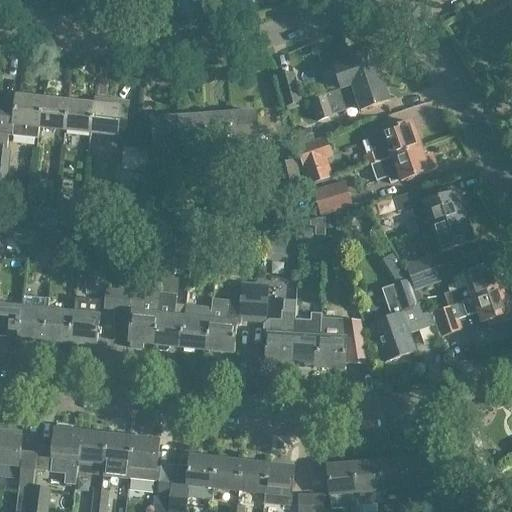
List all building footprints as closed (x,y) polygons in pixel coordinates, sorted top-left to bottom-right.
[(341,90),(381,77),(376,64),(381,62),(376,46),(359,52),(360,57),(343,62),(344,63),(333,66),(341,90)] [(301,103),(293,74),(277,78),(285,107),(301,103)] [(389,102),(381,77),(341,90),(310,101),(318,123),(333,118),(329,107),(338,104),(340,110),(358,103),(361,112),(389,102)] [(15,96),(13,108),(10,136),(38,139),(39,127),(38,127),(41,99),(15,96)] [(40,127),(66,130),(69,102),(41,99),(38,127),(39,127),(40,127)] [(92,133),(127,137),(131,103),(96,99),(95,105),(92,133)] [(69,102),(66,130),(92,133),(95,105),(69,102)] [(0,106),(0,131),(9,132),(8,136),(10,136),(13,108),(0,106)] [(258,141),(256,113),(229,115),(232,143),(258,141)] [(229,115),(203,117),(206,145),(215,144),(215,147),(218,150),(220,149),(220,158),(233,157),(232,143),(229,115)] [(206,145),(203,117),(178,119),(180,159),(181,159),(197,158),(198,166),(207,165),(206,145)] [(433,118),(417,124),(420,134),(437,128),(433,118)] [(181,159),(180,159),(178,119),(152,121),(155,161),(170,160),(171,168),(182,167),(181,159)] [(413,123),(384,133),(372,138),(377,152),(364,157),(367,167),(371,166),(422,148),(413,123)] [(8,136),(9,132),(0,131),(0,155),(6,156),(8,136)] [(324,139),(295,148),(307,184),(328,176),(322,158),(330,156),(324,139)] [(136,149),(133,172),(147,173),(149,147),(136,146),(136,149)] [(425,157),(422,148),(371,166),(377,184),(388,180),(391,186),(430,172),(437,169),(432,155),(425,157)] [(123,171),(133,172),(136,149),(125,149),(123,171)] [(301,190),(295,161),(273,166),(280,195),(301,190)] [(9,172),(0,170),(0,199),(6,201),(9,172)] [(320,217),(352,208),(345,182),(313,191),(320,217)] [(460,192),(454,194),(424,204),(420,190),(394,199),(398,213),(413,207),(418,223),(405,227),(407,237),(417,233),(468,216),(460,192)] [(54,225),(56,211),(34,209),(32,223),(54,225)] [(78,213),(56,211),(54,225),(77,227),(78,213)] [(468,216),(417,233),(421,245),(436,240),(441,253),(476,241),(468,216)] [(241,235),(240,219),(219,221),(221,237),(241,235)] [(203,243),(215,240),(211,225),(200,228),(203,243)] [(0,242),(20,245),(22,231),(0,228),(0,242)] [(299,244),(313,244),(313,230),(299,230),(299,244)] [(55,248),(56,234),(44,233),(42,247),(55,248)] [(69,236),(56,234),(55,248),(67,250),(69,236)] [(165,261),(190,264),(191,250),(166,247),(165,261)] [(204,252),(191,250),(190,264),(203,266),(204,252)] [(405,265),(410,279),(436,270),(431,256),(405,265)] [(498,263),(465,275),(464,274),(452,278),(454,285),(446,287),(448,294),(443,296),(447,309),(503,289),(499,279),(503,277),(498,263)] [(440,283),(436,270),(410,279),(414,292),(440,283)] [(419,329),(433,324),(428,316),(427,315),(423,304),(416,306),(408,282),(398,286),(383,291),(392,318),(372,325),(385,362),(414,352),(405,326),(416,322),(419,329)] [(243,286),(242,301),(242,321),(254,322),(256,287),(243,286)] [(269,287),(256,287),(254,322),(262,322),(267,318),(269,287)] [(116,311),(119,290),(106,289),(104,309),(116,311)] [(447,309),(428,316),(433,324),(439,336),(460,330),(456,318),(478,311),(482,324),(499,318),(501,323),(511,318),(511,300),(511,298),(507,300),(503,289),(447,309)] [(131,291),(119,290),(116,311),(129,312),(130,301),(131,291)] [(147,302),(130,301),(129,312),(129,313),(132,313),(129,343),(130,343),(130,348),(142,350),(143,345),(155,346),(161,295),(161,292),(148,290),(147,302)] [(161,295),(155,346),(158,346),(157,349),(159,352),(166,353),(168,350),(168,347),(181,349),(184,319),(174,317),(176,296),(161,295)] [(18,338),(44,341),(47,311),(48,301),(23,298),(21,308),(18,338)] [(219,356),(220,353),(235,355),(238,324),(241,304),(212,300),(211,309),(207,352),(209,352),(209,355),(211,358),(216,358),(219,356)] [(264,337),(268,337),(267,366),(293,367),(295,321),(295,303),(284,302),(283,313),(282,313),(281,322),(269,322),(264,326),(264,337)] [(0,336),(18,338),(21,308),(0,306),(0,336)] [(368,306),(357,310),(361,322),(376,317),(373,309),(368,306)] [(186,307),(184,319),(181,349),(207,352),(211,309),(186,307)] [(47,311),(44,341),(70,344),(73,314),(47,311)] [(70,344),(71,344),(71,349),(84,351),(84,346),(97,347),(100,317),(73,314),(70,344)] [(310,321),(295,321),(293,367),(319,368),(320,338),(320,320),(321,314),(310,314),(310,321)] [(347,323),(347,321),(320,320),(320,338),(319,368),(345,369),(345,363),(347,323)] [(345,363),(371,364),(361,324),(347,323),(345,363)] [(473,340),(479,352),(492,345),(487,334),(473,340)] [(359,439),(376,437),(374,424),(358,425),(359,439)] [(78,473),(79,461),(82,433),(68,432),(68,427),(57,425),(56,431),(55,430),(50,474),(65,476),(63,485),(76,487),(78,473)] [(13,432),(0,430),(0,476),(21,479),(20,487),(32,489),(34,469),(30,468),(31,455),(20,454),(22,439),(12,438),(13,432)] [(78,473),(103,476),(105,464),(108,436),(82,433),(79,461),(78,473)] [(103,476),(130,478),(134,439),(108,436),(105,464),(103,476)] [(134,439),(130,478),(155,481),(160,442),(134,439)] [(473,471),(488,467),(484,450),(468,454),(473,471)] [(212,498),(213,488),(216,460),(190,457),(187,485),(186,487),(185,496),(212,498)] [(406,460),(408,487),(409,494),(425,493),(424,486),(434,485),(435,500),(441,499),(453,498),(451,473),(433,475),(432,458),(406,460)] [(242,463),(216,460),(213,488),(239,491),(242,463)] [(382,490),(408,487),(406,460),(380,463),(382,490)] [(239,491),(265,493),(268,466),(242,463),(239,491)] [(384,502),(382,490),(380,463),(354,465),(358,504),(384,502)] [(358,511),(358,504),(354,465),(328,468),(332,509),(343,508),(343,511),(358,511)] [(295,468),(268,466),(265,493),(264,504),(291,507),(295,468)] [(168,511),(171,484),(159,483),(157,503),(155,511),(168,511)] [(171,484),(168,511),(184,511),(186,501),(182,501),(184,486),(171,484)] [(48,511),(52,490),(33,487),(29,511),(48,511)] [(94,490),(93,503),(107,505),(108,492),(94,490)] [(300,495),(300,511),(312,511),(312,495),(300,495)] [(312,511),(324,511),(324,495),(312,495),(312,511)] [(454,509),(453,498),(441,499),(442,511),(454,509)] [(106,511),(107,505),(93,503),(92,511),(106,511)]
